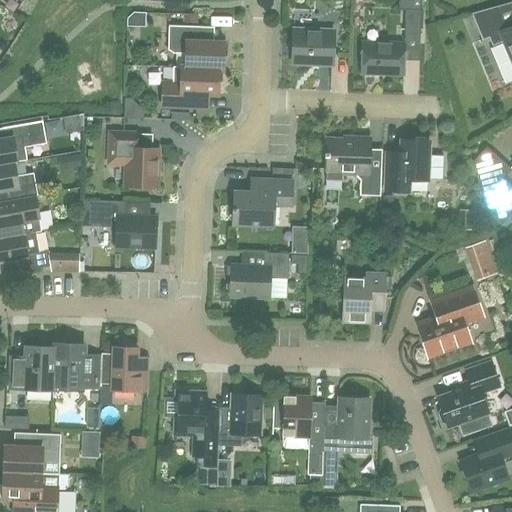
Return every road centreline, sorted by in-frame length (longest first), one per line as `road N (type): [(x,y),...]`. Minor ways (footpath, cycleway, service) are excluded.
road 1 (residential): [(440,511),(387,372),(366,361),(201,352),(192,321)]
road 2 (residential): [(192,321),(195,190),(217,156),(254,135),(260,108)]
road 3 (residential): [(192,321),(0,316)]
road 4 (residential): [(417,114),(260,108)]
